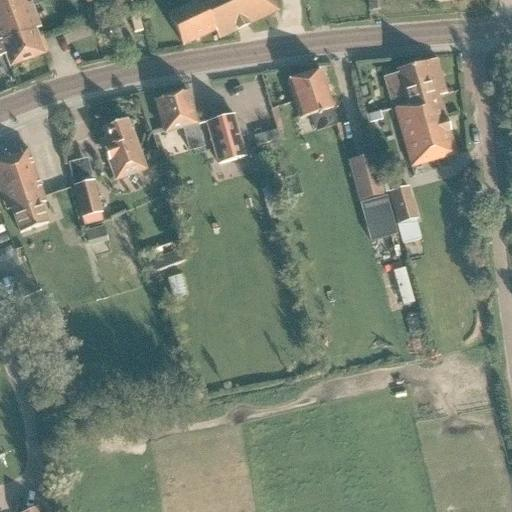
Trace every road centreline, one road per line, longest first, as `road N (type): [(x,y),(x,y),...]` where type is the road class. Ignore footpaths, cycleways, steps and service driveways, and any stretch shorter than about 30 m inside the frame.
road 1 (tertiary): [(0,112),(77,84),(172,65),(473,30)]
road 2 (unclassified): [(511,354),(473,30)]
